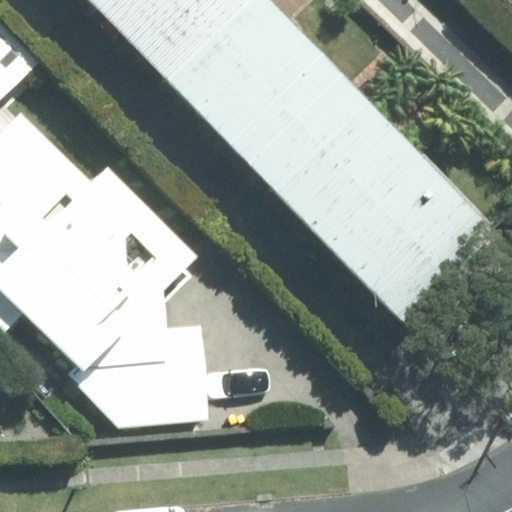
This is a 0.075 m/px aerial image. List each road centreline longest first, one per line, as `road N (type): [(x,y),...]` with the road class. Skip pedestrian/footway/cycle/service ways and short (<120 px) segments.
road 1 (unknown): [(74,0),(299,220),(511,405)]
road 2 (unknown): [(511,90),(412,0)]
